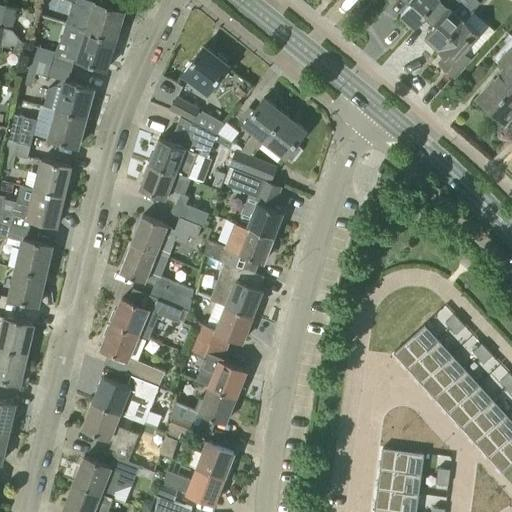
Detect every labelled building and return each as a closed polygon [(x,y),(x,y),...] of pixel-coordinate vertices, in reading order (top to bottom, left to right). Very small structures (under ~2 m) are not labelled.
[(83,6),(77,27),(116,40),(125,10),(96,1),(92,0),(67,0),(74,2),(73,4),(83,6)] [(427,14),(439,0),(411,0),(413,1),(401,15),(415,27),(427,14)] [(439,50),(465,21),(456,12),(462,6),(455,0),(439,0),(427,14),(438,23),(426,37),(439,49),(438,49),(439,50)] [(13,29),(7,27),(1,26),(7,7),(0,4),(0,45),(3,46),(24,50),(25,41),(23,41),(13,29)] [(480,34),(465,21),(439,50),(445,55),(438,63),(454,77),(472,58),(465,52),(480,34)] [(116,40),(77,27),(67,57),(78,60),(107,69),(116,40)] [(505,122),(511,114),(511,36),(493,58),(505,69),(482,94),(488,99),(484,103),(505,122)] [(55,53),(56,51),(55,50),(32,43),(28,57),(52,64),(55,53)] [(184,73),(185,74),(208,92),(229,65),(226,62),(227,61),(218,53),(216,55),(204,46),(184,73)] [(24,69),(36,72),(48,76),(48,75),(52,64),(28,57),(24,69)] [(94,87),(65,79),(65,80),(63,86),(57,84),(50,87),(45,105),(57,109),(86,117),(94,87)] [(201,112),(198,111),(200,108),(178,96),(171,109),(216,133),(226,124),(203,110),(201,112)] [(265,140),(285,114),(264,97),(253,112),(249,108),(240,119),(244,123),(244,124),(255,132),(240,152),(236,150),(230,164),(239,168),(245,154),(249,155),(257,146),(259,148),(265,140)] [(86,117),(57,109),(49,139),(78,146),(86,117)] [(7,139),(31,145),(37,119),(13,113),(7,139)] [(285,114),(265,140),(287,156),(287,155),(292,159),(301,148),(296,144),(306,130),(285,114)] [(160,138),(150,163),(187,177),(204,183),(213,159),(207,157),(217,135),(216,134),(181,116),(174,132),(189,138),(185,147),(160,138)] [(218,133),(218,134),(217,135),(216,138),(215,139),(231,148),(233,142),(218,133)] [(31,145),(7,139),(1,165),(13,168),(16,155),(28,157),(31,145)] [(231,148),(236,150),(240,152),(243,147),(233,142),(231,148)] [(245,154),(239,168),(271,181),(277,166),(249,155),(245,154)] [(35,189),(64,196),(71,165),(42,158),(35,189)] [(170,214),(179,218),(201,227),(203,228),(210,212),(186,203),(189,195),(182,192),(187,177),(150,163),(140,187),(175,201),(170,214)] [(259,197),(258,202),(248,226),(274,236),(283,212),(271,207),(280,185),(234,167),(227,185),(259,197)] [(64,196),(35,189),(31,204),(6,198),(6,196),(0,194),(0,222),(29,229),(32,219),(57,225),(64,196)] [(143,215),(132,243),(169,258),(174,243),(175,239),(186,243),(189,235),(196,238),(201,227),(179,218),(175,229),(167,226),(168,225),(143,215)] [(236,266),(241,253),(264,262),(274,236),(248,226),(235,221),(225,246),(208,239),(204,254),(225,262),(236,266)] [(0,234),(23,241),(16,268),(46,275),(53,245),(27,239),(29,229),(0,222),(0,234)] [(132,243),(121,271),(146,281),(146,280),(155,284),(158,274),(162,276),(169,258),(132,243)] [(263,290),(236,280),(241,268),(236,266),(225,262),(210,299),(216,302),(253,316),(263,290)] [(39,305),(46,275),(16,268),(9,298),(39,305)] [(194,289),(158,274),(155,284),(151,293),(190,309),(194,289)] [(190,309),(154,295),(149,308),(148,309),(160,313),(179,321),(179,320),(184,322),(190,309)] [(112,323),(138,334),(149,338),(160,313),(148,309),(149,308),(123,297),(117,311),(115,310),(110,320),(113,321),(112,323)] [(226,348),(230,337),(243,342),(253,316),(216,302),(207,324),(199,321),(194,336),(226,348)] [(455,314),(446,322),(451,328),(460,320),(455,314)] [(5,316),(0,336),(0,347),(27,354),(34,323),(5,316)] [(460,320),(451,328),(456,334),(465,325),(460,320)] [(128,359),(138,334),(112,323),(111,325),(109,324),(104,334),(107,335),(102,348),(128,359)] [(409,368),(440,340),(425,324),(394,352),(409,368)] [(196,381),(209,387),(239,398),(244,385),(241,384),(247,370),(221,360),(226,348),(194,336),(190,349),(205,356),(196,381)] [(440,340),(409,368),(422,383),(453,354),(440,340)] [(479,357),(488,349),(482,343),(473,351),(479,357)] [(0,378),(20,383),(27,354),(0,347),(0,378)] [(484,363),(493,355),(488,349),(479,357),(484,363)] [(453,354),(422,383),(436,398),(467,369),(453,354)] [(127,373),(134,376),(158,385),(158,386),(164,372),(132,359),(127,373)] [(449,412),(480,384),(467,369),(436,398),(449,412)] [(506,386),(511,380),(511,375),(509,372),(501,380),(506,386)] [(104,377),(94,402),(120,413),(142,422),(143,421),(143,420),(147,411),(148,408),(158,385),(134,376),(129,387),(104,377)] [(449,412),(463,427),(494,399),(480,384),(449,412)] [(239,398),(209,387),(205,399),(199,396),(195,408),(175,400),(170,415),(173,416),(195,424),(212,431),(217,418),(226,422),(232,408),(234,409),(239,398)] [(0,398),(0,430),(9,433),(16,403),(0,398)] [(507,413),(494,399),(463,427),(477,442),(507,413)] [(139,434),(116,424),(120,413),(93,402),(83,428),(109,439),(110,438),(113,439),(108,452),(115,455),(129,460),(139,434)] [(490,457),(511,436),(511,418),(507,413),(477,442),(490,457)] [(195,424),(173,416),(160,453),(172,458),(181,432),(190,435),(195,424)] [(0,430),(0,462),(2,463),(9,433),(0,430)] [(511,436),(490,457),(503,471),(504,471),(511,463),(511,436)] [(186,463),(197,468),(224,478),(225,475),(228,477),(232,466),(229,465),(234,452),(207,442),(203,453),(191,449),(186,463)] [(425,453),(394,449),(383,447),(381,469),(422,474),(425,453)] [(85,456),(75,482),(113,497),(115,491),(132,485),(140,465),(129,460),(115,455),(111,466),(85,456)] [(439,467),(438,475),(450,477),(451,469),(439,467)] [(165,470),(160,483),(178,490),(187,493),(214,504),(220,490),(222,491),(226,481),(224,480),(224,478),(197,468),(192,480),(165,470)] [(422,474),(381,469),(378,488),(419,494),(422,474)] [(450,477),(438,475),(437,483),(448,485),(450,477)] [(106,511),(113,497),(75,482),(65,508),(75,511),(106,511)] [(160,483),(155,495),(159,497),(173,502),(174,502),(178,490),(160,483)] [(417,511),(419,494),(378,488),(375,508),(404,511),(417,511)] [(154,501),(150,499),(143,502),(142,506),(150,510),(154,501)] [(173,502),(168,511),(190,511),(192,509),(174,502),(173,502)]
